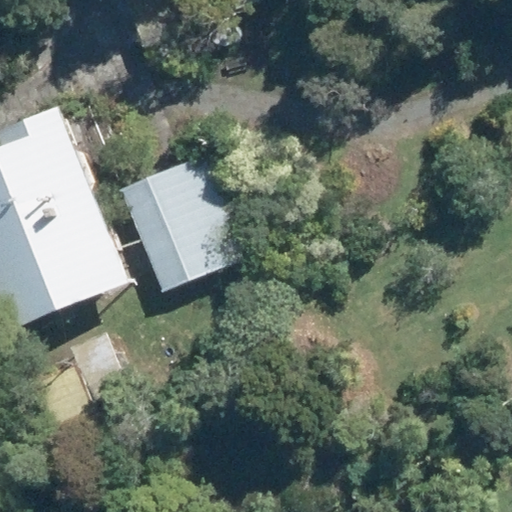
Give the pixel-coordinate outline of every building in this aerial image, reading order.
[(147,0),(165,43),(226,19),(218,0),(147,0)] [(84,98),(0,136),(0,265),(28,327),(160,267),(84,98)] [(143,184),(186,286),(271,251),(229,148),(143,184)] [(99,356),(52,379),(92,459),(136,438),(119,403),(156,385),(128,328),(93,345),(99,356)] [(64,420),(56,404),(40,411),(49,428),(64,420)]
